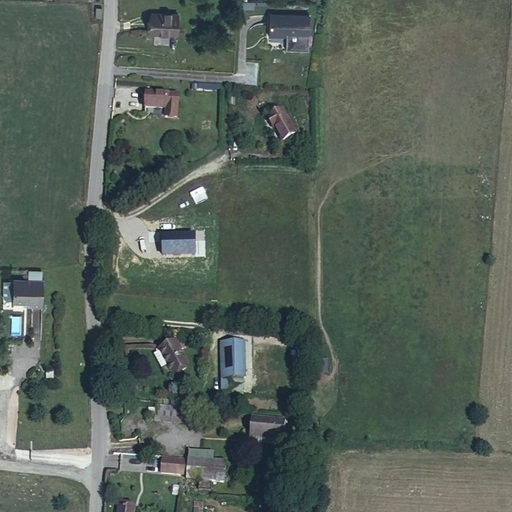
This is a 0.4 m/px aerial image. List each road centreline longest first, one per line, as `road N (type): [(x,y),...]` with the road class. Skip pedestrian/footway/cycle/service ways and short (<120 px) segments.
road 1 (unclassified): [(111,0),(89,262),(95,511)]
road 2 (unknown): [(106,63),(237,77),(249,28)]
road 3 (unknown): [(96,455),(24,463),(7,449),(0,419)]
